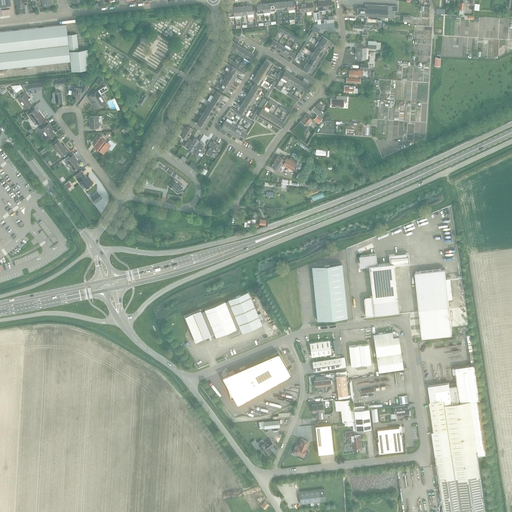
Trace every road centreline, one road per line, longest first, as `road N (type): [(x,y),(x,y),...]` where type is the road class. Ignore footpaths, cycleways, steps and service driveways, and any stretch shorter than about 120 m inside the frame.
road 1 (unclassified): [(121,320),(180,282),(511,141)]
road 2 (unclassified): [(511,124),(254,233),(179,252),(109,250)]
road 3 (unclassified): [(287,339),(403,322),(427,458),(270,473)]
road 4 (primary): [(302,224),(511,132)]
road 5 (primary): [(114,288),(175,274),(302,224)]
road 6 (primary): [(302,224),(112,279)]
road 7 (unclassified): [(153,147),(216,46),(213,0)]
road 8 (tertiary): [(91,243),(0,123)]
road 9 (unclassified): [(270,473),(300,402),(299,365),(287,339)]
road 10 (track): [(429,0),(426,139)]
road 11 (unclassified): [(121,320),(46,313),(0,321)]
road 12 (tertiary): [(258,479),(186,381)]
